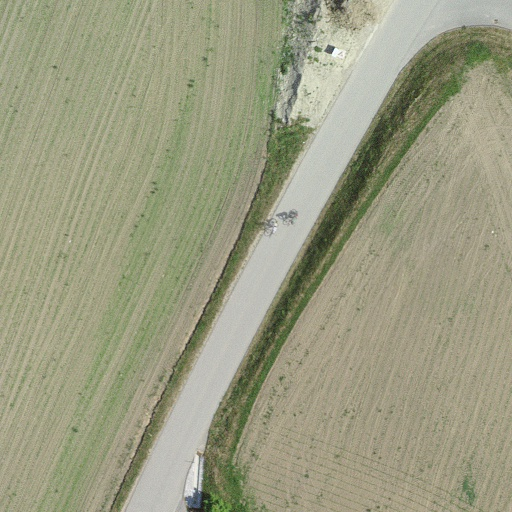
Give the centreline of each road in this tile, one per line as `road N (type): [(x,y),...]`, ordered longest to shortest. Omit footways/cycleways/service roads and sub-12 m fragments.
road 1 (unclassified): [(157,511),(242,329),(437,0)]
road 2 (residential): [(495,0),(496,92),(511,124)]
